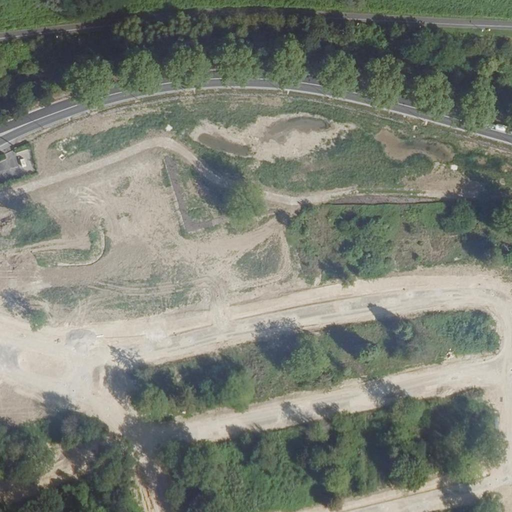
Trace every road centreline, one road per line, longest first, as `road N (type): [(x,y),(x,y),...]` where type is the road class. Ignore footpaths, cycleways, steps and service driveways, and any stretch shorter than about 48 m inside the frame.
road 1 (primary): [(34,121),(127,90),(271,80),(511,137)]
road 2 (residential): [(70,352),(137,349),(419,295),(491,289),(511,304)]
road 3 (residential): [(511,358),(498,368),(135,447)]
road 4 (residential): [(373,511),(508,478)]
road 5 (residential): [(511,358),(508,478)]
